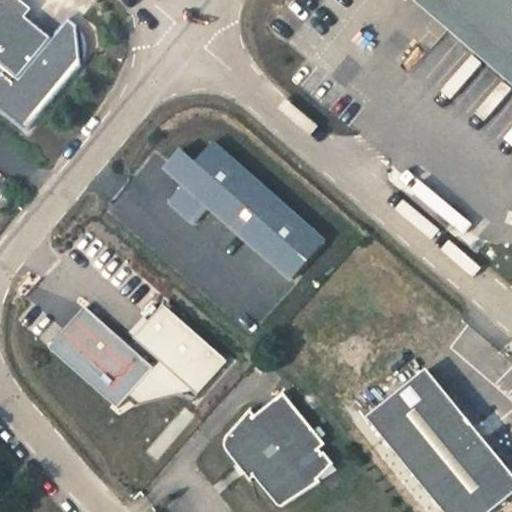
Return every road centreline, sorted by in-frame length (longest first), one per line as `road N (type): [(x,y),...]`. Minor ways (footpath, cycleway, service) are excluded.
road 1 (unclassified): [(188,37),(511,314)]
road 2 (unclassified): [(0,273),(188,37)]
road 3 (unclassified): [(104,511),(0,387)]
